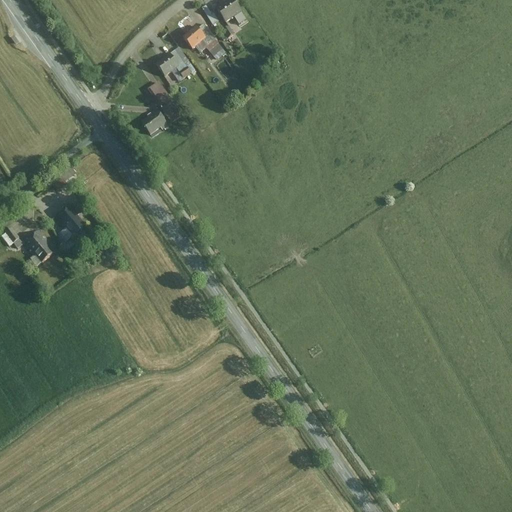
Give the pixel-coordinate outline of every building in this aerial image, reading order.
[(241,13),(231,0),(224,0),(213,9),(226,25),(241,13)] [(196,27),(183,38),(193,50),(206,39),(196,27)] [(226,42),(237,35),(231,27),(220,33),(226,42)] [(180,67),(169,53),(154,66),(165,79),(180,67)] [(150,89),(172,124),(183,117),(161,82),(150,89)] [(168,125),(158,111),(142,122),(152,136),(168,125)] [(80,216),(69,205),(54,220),(66,232),(68,231),(75,238),(87,227),(78,218),(80,216)] [(49,242),(41,231),(23,245),(33,257),(34,256),(42,265),(55,254),(46,244),(49,242)]
